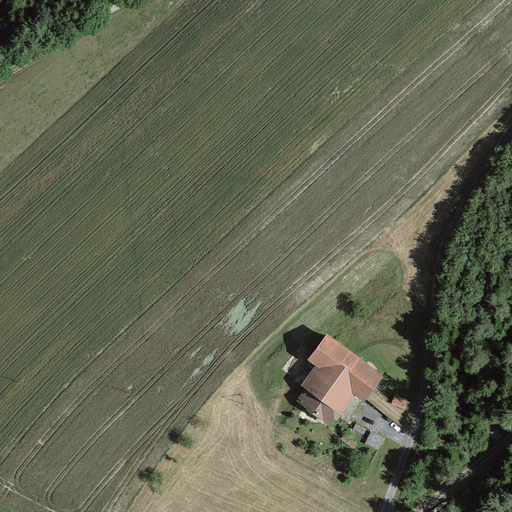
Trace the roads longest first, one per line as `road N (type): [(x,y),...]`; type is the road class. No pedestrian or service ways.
road 1 (unclassified): [(511,129),(453,236),(421,404),(384,511)]
road 2 (unclassified): [(129,0),(0,67)]
road 3 (track): [(411,511),(511,432)]
